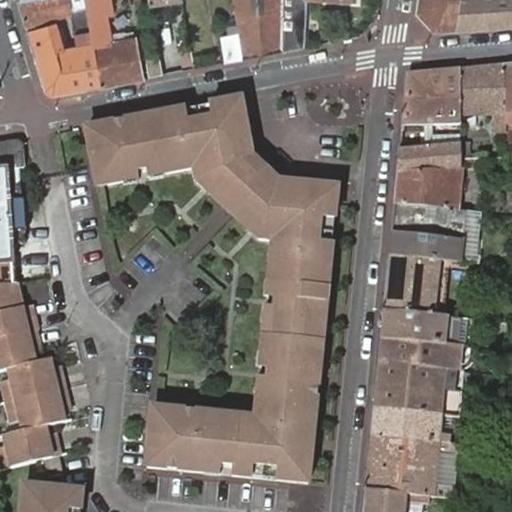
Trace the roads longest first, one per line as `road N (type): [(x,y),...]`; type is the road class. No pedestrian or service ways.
road 1 (residential): [(384,59),(337,511)]
road 2 (residential): [(148,511),(121,509),(107,472),(114,343),(76,295),(36,119)]
road 3 (residential): [(384,59),(36,119)]
road 4 (residential): [(511,48),(384,59)]
road 5 (residential): [(0,4),(36,119)]
